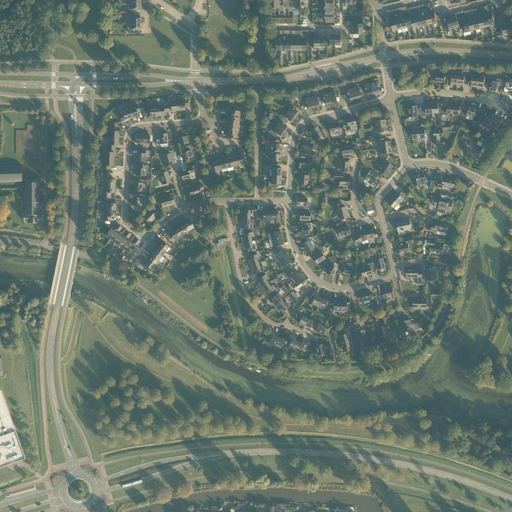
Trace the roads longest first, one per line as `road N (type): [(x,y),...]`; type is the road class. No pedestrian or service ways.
road 1 (secondary): [(511,499),(361,457),(234,453)]
road 2 (tertiary): [(60,426),(49,365),(76,156)]
road 3 (residential): [(183,207),(147,235),(126,223),(129,135),(138,126),(205,121)]
road 4 (tertiary): [(384,56),(271,80),(196,80)]
road 5 (residential): [(289,200),(296,131),(390,97)]
road 6 (residential): [(286,323),(271,323),(246,295),(225,200)]
road 7 (secondary): [(94,495),(234,453)]
road 8 (secondary): [(234,453),(170,459),(92,481)]
road 9 (tertiary): [(511,55),(384,56)]
road 10 (residential): [(508,110),(456,93),(390,97)]
